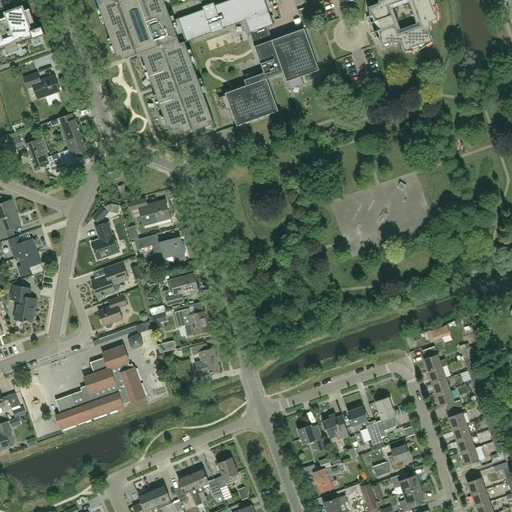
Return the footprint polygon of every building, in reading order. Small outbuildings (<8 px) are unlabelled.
[(172,20),(169,11),(167,7),(164,0),(97,0),(119,60),(137,54),(139,58),(143,56),(154,88),(155,87),(156,92),(170,131),(178,128),(180,134),(195,128),(195,130),(214,123),(186,45),(185,42),(177,19),(172,20)] [(177,19),(185,42),(200,36),(245,20),(264,72),(244,79),(246,85),(225,93),(226,95),(230,107),(237,125),(279,110),(267,78),(283,72),(287,81),(289,81),(301,76),(319,70),(304,28),(272,39),(267,26),(274,24),(264,0),(228,0),(212,6),(213,6),(204,9),(203,6),(204,9),(177,19)] [(393,42),(393,43),(401,43),(404,52),(414,51),(413,48),(424,44),(425,46),(433,41),(429,31),(432,30),(430,23),(439,20),(438,10),(435,11),(430,0),(380,0),(378,1),(379,3),(368,7),(370,16),(367,17),(368,22),(368,24),(369,23),(372,33),(371,33),(375,39),(378,38),(383,46),(393,42)] [(0,50),(4,49),(7,55),(20,50),(18,44),(33,39),(35,45),(42,42),(40,36),(45,34),(42,26),(37,28),(30,9),(24,11),(22,7),(5,13),(7,17),(0,19),(0,50)] [(302,7),(294,8),(295,17),(303,16),(302,7)] [(123,80),(133,77),(130,67),(120,70),(123,80)] [(38,73),(24,78),(28,88),(33,86),(38,99),(60,91),(54,76),(40,81),(38,73)] [(41,138),(27,144),(36,169),(53,163),(56,171),(72,165),(69,157),(86,151),(74,119),(72,113),(50,122),(52,128),(60,125),(69,149),(48,157),(41,138)] [(162,113),(156,116),(160,127),(166,124),(162,113)] [(10,149),(23,144),(20,135),(6,140),(10,149)] [(119,170),(108,174),(111,181),(121,177),(119,170)] [(124,185),(118,187),(122,199),(128,196),(124,185)] [(0,219),(17,213),(12,200),(3,203),(0,196),(0,219)] [(130,210),(139,208),(144,225),(157,222),(158,225),(171,222),(170,218),(166,200),(147,205),(145,199),(128,204),(130,210)] [(17,213),(0,219),(0,223),(2,228),(0,228),(0,237),(1,240),(14,235),(12,229),(21,226),(17,213)] [(100,239),(92,243),(98,259),(120,252),(114,235),(112,235),(108,223),(96,227),(100,239)] [(128,228),(132,240),(139,238),(135,226),(128,228)] [(157,234),(135,240),(135,241),(137,249),(154,245),(157,254),(163,252),(165,258),(173,256),(175,261),(185,259),(184,253),(180,237),(159,243),(157,234)] [(34,240),(33,240),(33,239),(22,242),(20,236),(8,240),(12,251),(16,249),(19,257),(37,251),(35,246),(36,245),(37,244),(36,240),(34,240)] [(37,251),(19,257),(22,266),(17,267),(21,277),(33,273),(31,267),(42,263),(37,251)] [(106,276),(92,281),(97,295),(98,294),(99,298),(115,292),(113,285),(128,280),(122,262),(104,269),(106,276)] [(143,277),(138,265),(133,267),(137,279),(143,277)] [(169,272),(144,279),(146,284),(170,277),(169,272)] [(170,290),(164,292),(168,305),(184,301),(182,294),(198,289),(194,274),(168,281),(170,290)] [(14,286),(12,300),(18,301),(15,319),(32,322),(34,308),(35,308),(37,299),(29,298),(31,288),(14,286)] [(113,325),(112,323),(123,320),(118,308),(127,305),(123,296),(108,301),(110,307),(98,311),(103,326),(105,326),(106,327),(108,328),(112,327),(113,325)] [(178,327),(184,326),(187,337),(209,331),(204,312),(192,315),(190,308),(175,312),(178,327)] [(153,316),(155,324),(167,320),(165,312),(153,316)] [(141,314),(140,317),(141,320),(144,321),(147,320),(148,318),(147,314),(144,313),(141,314)] [(2,317),(7,337),(12,336),(7,316),(2,317)] [(142,324),(136,326),(139,333),(152,329),(150,321),(142,324)] [(444,334),(442,326),(432,330),(434,337),(444,334)] [(176,349),(174,341),(159,345),(161,353),(176,349)] [(207,343),(191,347),(193,355),(199,353),(201,362),(196,363),(199,376),(205,375),(219,371),(213,349),(208,350),(207,343)] [(474,346),(466,348),(464,344),(459,346),(463,357),(464,358),(469,357),(477,354),(474,346)] [(82,391),(71,395),(56,401),(60,414),(55,416),(60,430),(76,424),(124,407),(123,405),(131,402),(131,403),(146,397),(135,367),(134,368),(130,369),(129,365),(128,362),(129,361),(124,345),(102,353),(104,358),(90,363),(94,373),(84,377),(87,386),(88,389),(82,391)] [(435,347),(423,352),(426,359),(424,360),(428,371),(442,366),(447,364),(445,359),(440,361),(435,347)] [(182,350),(184,356),(191,354),(189,348),(182,350)] [(473,369),(469,357),(464,358),(467,367),(468,370),(473,369)] [(442,366),(428,371),(432,383),(446,378),(442,366)] [(477,380),(473,369),(468,370),(472,382),(477,380)] [(467,379),(465,372),(446,379),(446,378),(432,383),(436,395),(450,390),(449,385),(467,379)] [(157,378),(160,390),(165,389),(162,377),(157,378)] [(482,393),(477,380),(472,382),(477,395),(482,393)] [(445,406),(447,411),(460,407),(462,406),(460,400),(455,402),(450,390),(436,395),(441,407),(445,406)] [(0,413),(3,412),(2,412),(12,408),(8,396),(2,398),(0,392),(0,413)] [(394,427),(395,426),(392,417),(395,416),(388,397),(375,402),(382,420),(380,421),(376,423),(382,438),(396,433),(394,427)] [(485,418),(490,416),(486,404),(480,406),(485,418)] [(369,423),(368,421),(363,406),(348,412),(353,426),(364,422),(372,442),(369,444),(372,452),(385,447),(382,438),(376,423),(375,420),(369,423)] [(12,411),(13,414),(9,416),(11,420),(21,416),(26,415),(23,407),(12,411)] [(462,412),(460,407),(447,411),(450,417),(448,417),(453,429),(467,424),(462,412)] [(341,416),(336,417),(336,416),(323,421),(328,437),(337,434),(339,440),(348,437),(341,416)] [(490,416),(485,418),(489,430),(494,428),(490,416)] [(19,417),(11,420),(9,421),(11,428),(21,424),(19,417)] [(6,437),(12,435),(7,422),(0,424),(0,450),(10,447),(6,437)] [(467,424),(453,429),(457,441),(471,436),(467,424)] [(316,452),(316,451),(326,448),(322,437),(316,439),(311,425),(298,430),(303,444),(309,442),(313,453),(316,452)] [(494,428),(489,430),(491,436),(493,442),(498,440),(494,428)] [(471,436),(457,441),(461,453),(475,448),(471,436)] [(37,444),(34,437),(28,440),(30,447),(37,444)] [(498,440),(493,442),(497,454),(499,460),(505,458),(498,440)] [(388,457),(393,470),(403,467),(401,460),(410,457),(406,445),(392,450),(394,455),(388,457)] [(479,460),(475,448),(461,453),(465,465),(479,460)] [(356,456),(354,449),(348,451),(351,459),(356,457),(356,456)] [(215,479),(222,495),(224,501),(232,497),(227,484),(236,481),(234,475),(238,474),(231,458),(218,464),(223,476),(215,479)] [(328,459),(323,461),(325,468),(329,467),(331,466),(328,459)] [(325,468),(320,470),(314,472),(316,478),(315,478),(320,492),(332,488),(330,482),(334,481),(332,475),(344,471),(347,470),(344,462),(342,463),(341,463),(331,466),(329,467),(325,468)] [(373,467),(377,478),(391,472),(387,462),(373,467)] [(511,480),(511,477),(508,468),(506,462),(496,465),(498,472),(503,470),(507,482),(511,480)] [(203,470),(191,475),(202,501),(203,503),(205,509),(209,507),(205,499),(206,499),(203,492),(205,491),(203,485),(209,483),(215,498),(222,495),(215,479),(208,482),(203,470)] [(404,493),(421,487),(416,475),(407,478),(405,473),(391,478),(393,483),(392,484),(394,489),(401,486),(404,493)] [(182,487),(177,489),(183,502),(188,500),(185,493),(190,491),(196,506),(203,503),(202,501),(191,475),(179,480),(182,487)] [(472,495),(486,489),(481,477),(467,482),(472,495)] [(363,483),(358,484),(345,489),(347,495),(361,490),(362,493),(365,491),(363,483)] [(152,491),(159,509),(172,504),(164,486),(152,491)] [(249,497),(245,487),(238,490),(242,500),(249,497)] [(421,487),(404,493),(406,499),(399,502),(402,511),(403,511),(404,511),(417,507),(415,502),(425,498),(421,487)] [(175,490),(179,500),(173,503),(177,511),(182,511),(184,511),(181,503),(183,502),(177,489),(175,490)] [(490,501),(486,489),(472,495),(476,506),(490,501)] [(139,497),(142,504),(134,507),(135,511),(145,511),(145,510),(151,508),(153,511),(160,511),(159,509),(152,491),(139,497)] [(377,501),(384,498),(382,491),(375,494),(377,501)] [(338,498),(324,503),(327,511),(347,511),(347,509),(342,511),(340,504),(348,501),(345,495),(337,498),(338,498)] [(493,511),(490,501),(476,506),(477,511),(493,511)]
